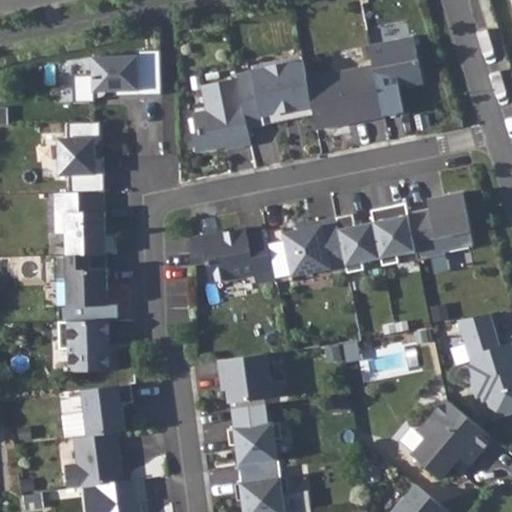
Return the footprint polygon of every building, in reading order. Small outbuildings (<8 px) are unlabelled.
[(431,32),(370,44),(374,64),(379,91),(445,78),(431,32)] [(162,94),(161,49),(137,50),(137,55),(93,56),(93,74),(73,75),(74,102),(95,101),(95,91),(115,91),(115,96),(162,94)] [(304,60),(237,74),(238,78),(248,128),(265,124),(263,114),(313,104),(307,77),(304,60)] [(315,114),(318,129),(349,122),(349,119),(367,115),(367,119),(384,115),(379,91),(374,64),(307,77),(313,104),(315,114)] [(248,128),(238,78),(203,85),(208,110),(193,113),(197,132),(194,136),(196,151),(235,143),(235,146),(251,142),(248,128)] [(263,114),(265,124),(315,114),(313,104),(263,114)] [(101,145),(101,121),(68,122),(69,137),(59,138),(60,175),(70,175),(70,192),(105,191),(104,156),(102,156),(97,157),(96,145),(101,145)] [(107,253),(117,253),(116,233),(106,233),(105,191),(70,192),(55,193),(56,232),(66,232),(67,254),(107,253)] [(431,208),(409,212),(417,251),(418,260),(446,254),(445,251),(474,245),(463,191),(444,195),(445,199),(430,202),(431,208)] [(407,203),(372,209),(374,221),(382,258),(383,265),(399,262),(398,254),(417,251),(409,212),(407,203)] [(353,214),(336,217),(347,268),(348,272),(364,269),(363,262),(382,258),(374,221),(355,225),(353,214)] [(295,230),(284,232),(292,276),(331,268),(331,272),(347,268),(336,217),(304,223),(305,228),(295,230)] [(240,229),(191,239),(192,263),(207,260),(211,282),(255,273),(256,282),(276,278),(266,231),(242,236),(240,229)] [(67,254),(55,255),(55,280),(67,280),(68,306),(109,305),(107,253),(67,254)] [(500,346),(490,313),(459,319),(467,345),(473,364),(469,370),(476,392),(482,395),(484,400),(488,398),(494,417),(511,411),(511,352),(510,353),(507,343),(500,346)] [(109,320),(59,321),(61,371),(118,369),(117,352),(110,352),(110,345),(109,320)] [(473,364),(467,345),(452,349),(458,368),(473,364)] [(268,353),(219,359),(221,378),(226,377),(230,402),(273,396),(268,353)] [(82,390),(88,436),(117,432),(126,431),(123,404),(134,402),(132,384),(82,390)] [(460,455),(470,464),(493,437),(447,398),(419,431),(427,437),(414,454),(414,461),(422,467),(429,466),(442,478),(455,461),(460,455)] [(266,403),(237,407),(239,427),(228,428),(230,445),(238,444),(240,465),(278,460),(275,439),(282,438),(280,421),(269,423),(266,403)] [(84,486),(124,481),(122,468),(119,469),(118,460),(121,460),(117,432),(88,436),(75,437),(78,463),(66,465),(69,488),(84,486)] [(455,461),(465,470),(470,464),(460,455),(455,461)] [(239,465),(241,482),(281,477),(279,460),(278,460),(240,465),(239,465)] [(244,500),(245,511),(285,511),(283,494),(289,493),(287,476),(281,477),(241,482),(235,483),(237,501),(244,500)] [(124,481),(84,486),(87,511),(141,511),(141,501),(147,501),(144,478),(124,481)] [(448,511),(449,511),(416,483),(392,511),(448,511)]
